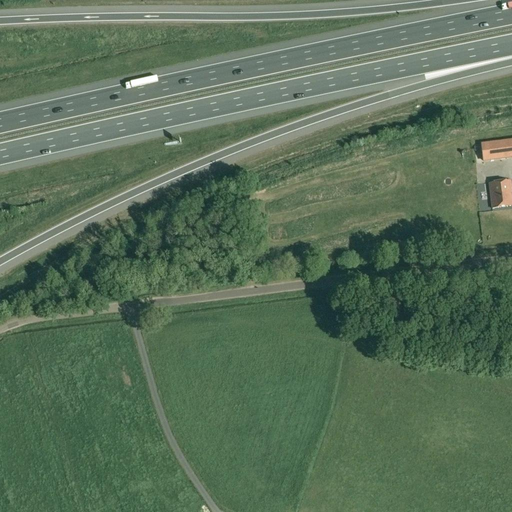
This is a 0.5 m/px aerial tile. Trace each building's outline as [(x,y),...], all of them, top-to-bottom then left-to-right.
[(233,55),(234,64),(261,60),(260,51),(233,55)] [(154,73),(139,77),(142,85),(157,81),(154,73)] [(122,81),(124,89),(139,85),(136,77),(122,81)] [(505,141),(499,142),(501,160),(507,159),(505,141)] [(511,191),(511,181),(489,184),(492,209),(511,207),(511,191)]
